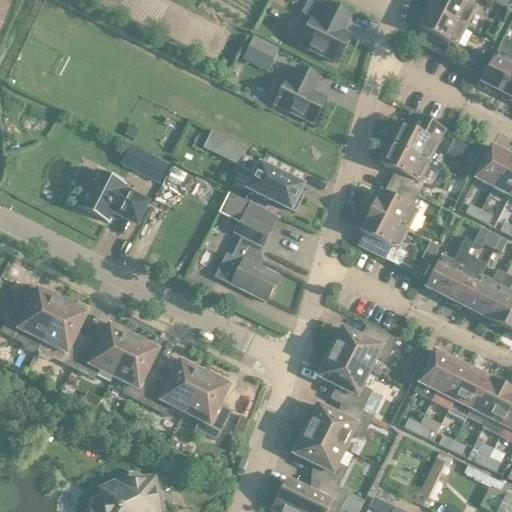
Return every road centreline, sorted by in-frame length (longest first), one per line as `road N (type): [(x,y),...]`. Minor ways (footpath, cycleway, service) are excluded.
road 1 (residential): [(292,365),(0,219)]
road 2 (residential): [(324,271),(382,67)]
road 3 (residential): [(511,362),(324,271)]
road 4 (residential): [(242,511),(292,365)]
road 5 (residential): [(511,132),(382,67)]
